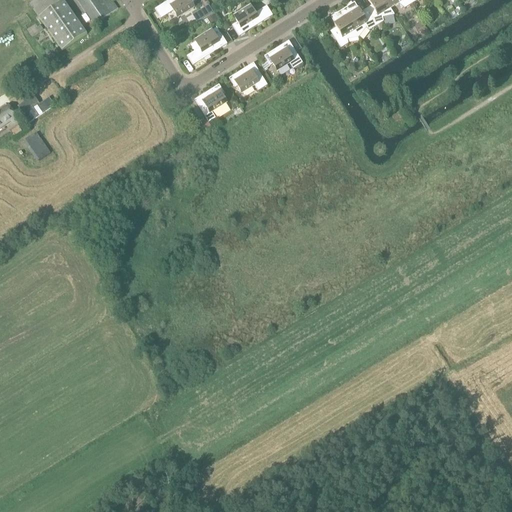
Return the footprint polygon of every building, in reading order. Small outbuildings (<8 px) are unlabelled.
[(111,0),(77,0),(95,26),(118,10),(111,0)] [(192,6),(199,1),(198,0),(172,0),(155,11),(161,21),(174,12),(178,19),(194,9),(192,6)] [(394,17),(383,0),(367,0),(374,11),(368,14),(377,28),(380,33),(383,31),(382,24),(384,23),(383,19),(394,16),(394,17)] [(412,6),(408,0),(383,0),(394,17),(395,16),(391,10),(398,5),(405,10),(410,7),(412,6)] [(63,52),(87,35),(64,1),(39,18),(63,52)] [(343,13),(359,39),(360,39),(359,38),(366,29),(370,32),(377,28),(368,14),(363,18),(355,6),(354,7),(351,4),(347,9),(346,9),(343,13)] [(209,6),(199,12),(203,19),(213,13),(209,6)] [(250,32),(273,17),(267,8),(255,15),(251,9),(235,19),(238,24),(232,28),(239,39),(247,34),(246,32),(249,30),(250,32)] [(359,39),(343,13),(338,14),(338,15),(331,17),(333,20),(331,21),(339,33),(333,37),(341,50),(349,45),(348,41),(359,39)] [(213,15),(207,20),(211,25),(212,27),(220,22),(215,15),(213,15)] [(200,50),(187,58),(193,67),(217,52),(216,51),(219,49),(220,50),(227,45),(221,35),(221,34),(220,35),(216,37),(213,33),(212,33),(196,43),(200,50)] [(293,71),(303,65),(289,43),(282,47),(283,49),(279,51),(279,49),(264,58),(267,63),(270,67),(270,68),(273,66),(278,72),(290,65),(293,71)] [(270,67),(267,63),(262,67),(264,71),(270,67)] [(258,93),(268,87),(254,65),(247,69),(248,71),(244,73),(243,71),(229,80),(235,90),(238,88),(242,95),(254,87),(258,93)] [(195,102),(204,117),(199,121),(206,132),(212,129),(209,124),(216,120),(212,114),(227,105),(222,98),(225,96),(219,87),(205,95),(206,97),(203,99),(202,97),(195,102)] [(40,105),(34,97),(19,107),(22,112),(19,114),(24,120),(26,118),(29,123),(53,106),(48,99),(40,105)] [(8,108),(0,113),(0,127),(11,120),(12,122),(16,119),(8,108)] [(36,135),(26,142),(39,161),(50,154),(36,135)]
